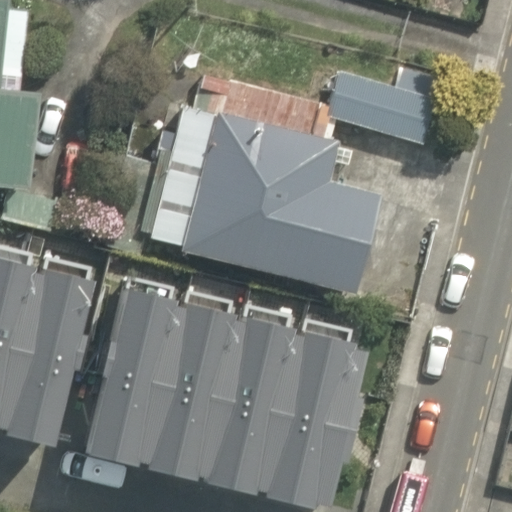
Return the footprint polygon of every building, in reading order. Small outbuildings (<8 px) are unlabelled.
[(25,1),(0,0),(0,177),(14,178),(25,1)] [(427,87),(323,64),(312,116),(416,139),(427,87)] [(140,239),(344,285),(367,182),(308,169),(316,134),(171,101),(140,239)] [(4,447),(52,460),(73,379),(78,381),(83,365),(76,363),(94,294),(45,282),(44,286),(35,284),(36,279),(0,270),(0,440),(5,442),(4,447)] [(329,511),(339,475),(346,477),(362,412),(353,410),(365,363),(355,361),(356,357),(302,343),(301,348),(291,346),(293,341),(242,328),(241,333),(234,331),(235,328),(185,315),(184,321),(171,317),(172,314),(126,302),(113,354),(107,352),(98,389),(104,391),(84,467),(135,480),(137,475),(146,477),(145,481),(194,494),(196,488),(205,491),(203,496),(253,508),(254,503),(263,505),(262,510),(271,511),(329,511)]
